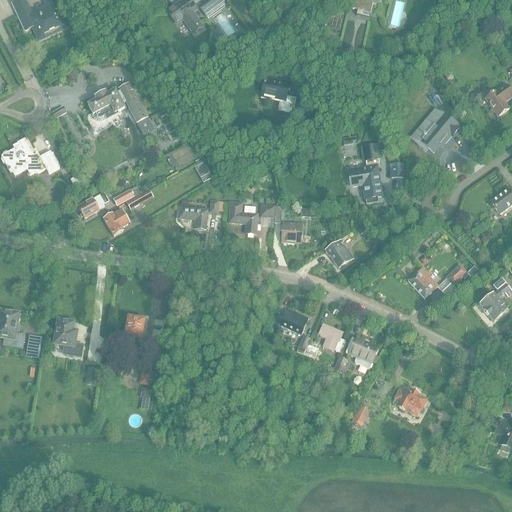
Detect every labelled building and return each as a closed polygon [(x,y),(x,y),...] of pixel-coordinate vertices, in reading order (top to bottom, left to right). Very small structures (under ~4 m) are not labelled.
[(58,16),(64,13),(57,0),(43,0),(46,6),(43,8),(41,5),(36,7),(37,10),(31,13),(24,0),(21,0),(12,4),(25,31),(36,26),(41,36),(62,26),(58,16)] [(187,0),(183,0),(167,12),(176,24),(183,19),(192,32),(201,26),(192,13),(195,10),(187,0)] [(213,0),(201,9),(205,16),(222,4),(219,0),(213,0)] [(354,0),(352,9),(357,11),(356,16),(362,17),(363,12),(370,14),(372,3),(375,4),(377,4),(379,3),(381,1),(381,0),(354,0)] [(220,8),(220,24),(235,24),(234,8),(220,8)] [(292,115),(296,99),(286,97),(289,83),(265,78),(261,98),(268,100),(268,99),(279,101),(277,111),(292,115)] [(137,124),(148,119),(129,84),(118,90),(119,92),(116,93),(115,91),(106,96),(103,96),(99,98),(98,101),(88,106),(93,115),(92,115),(95,119),(96,121),(98,122),(100,122),(102,121),(118,113),(125,109),(122,104),(125,102),(137,124)] [(505,104),(511,98),(511,94),(506,86),(497,92),(496,92),(485,100),(497,118),(509,110),(505,104)] [(141,98),(147,112),(151,111),(145,97),(141,98)] [(58,109),(68,104),(66,99),(56,104),(58,109)] [(51,114),(55,121),(67,114),(63,107),(51,114)] [(422,133),(414,143),(425,152),(427,149),(433,154),(442,143),(444,145),(458,127),(440,112),(426,128),(429,130),(424,135),(422,133)] [(41,145),(47,143),(43,133),(37,135),(41,145)] [(50,152),(38,159),(26,138),(17,143),(19,147),(8,153),(6,153),(3,154),(2,156),(1,157),(2,158),(1,161),(3,165),(6,166),(11,174),(12,174),(15,178),(27,171),(30,176),(34,173),(35,175),(46,169),(49,175),(60,169),(50,152)] [(383,199),(378,168),(380,161),(379,159),(377,147),(363,149),(365,161),(366,168),(347,171),(348,175),(346,175),(347,186),(349,186),(350,190),(362,188),(364,202),(365,202),(366,206),(378,204),(378,200),(383,199)] [(170,161),(172,167),(178,165),(175,158),(170,161)] [(204,164),(196,168),(203,183),(213,178),(204,164)] [(391,166),(391,179),(392,179),(392,178),(397,178),(397,179),(398,179),(398,178),(402,178),(403,178),(403,165),(391,166)] [(490,203),(499,216),(511,205),(511,194),(508,189),(490,203)] [(113,200),(117,208),(134,198),(130,191),(113,200)] [(149,191),(133,199),(138,207),(153,199),(149,191)] [(83,219),(84,220),(104,209),(103,207),(109,203),(104,194),(77,209),(81,215),(80,217),(81,219),(83,219)] [(217,213),(223,214),(223,206),(218,205),(218,203),(211,203),(210,214),(217,214),(217,213)] [(244,207),(244,214),(240,214),(241,205),(230,204),(229,224),(246,225),(245,234),(256,235),(258,215),(255,215),(256,208),(244,207)] [(275,219),(276,208),(269,208),(269,207),(262,206),(261,217),(275,219)] [(195,230),(206,230),(207,212),(179,209),(178,220),(196,221),(195,230)] [(117,213),(108,218),(117,235),(127,230),(125,227),(133,223),(126,211),(119,215),(117,213)] [(281,243),(301,245),(302,225),(282,224),(281,243)] [(338,269),(353,260),(342,241),(326,251),(329,257),(330,256),(338,269)] [(446,280),(439,287),(437,288),(446,298),(456,289),(452,286),(465,272),(458,266),(445,279),(446,280)] [(437,288),(439,287),(423,270),(408,283),(424,300),(437,288)] [(497,292),(479,306),(493,323),(507,312),(497,299),(504,294),(507,298),(511,294),(511,292),(505,285),(506,284),(501,279),(492,287),(497,292)] [(281,327),(302,336),(309,320),(287,311),(281,327)] [(21,320),(0,316),(0,337),(8,339),(7,346),(30,350),(32,339),(17,337),(21,320)] [(144,321),(135,320),(135,317),(132,317),(131,319),(127,318),(124,339),(132,340),(129,354),(144,356),(145,348),(139,346),(140,342),(144,321)] [(75,331),(76,323),(58,320),(54,346),(65,348),(63,355),(83,358),(85,345),(77,344),(79,332),(75,331)] [(335,352),(341,354),(346,342),(340,340),(343,333),(324,325),(319,337),(327,340),(324,347),(335,352)] [(304,355),(311,340),(304,337),(298,352),(304,355)] [(352,339),(345,354),(348,355),(348,356),(355,359),(354,363),(355,365),(367,370),(369,370),(371,364),(372,362),(377,364),(379,359),(375,357),(378,349),(379,348),(369,344),(369,343),(364,341),(355,338),(354,340),(352,339)] [(311,340),(304,355),(315,359),(319,350),(308,345),(311,340)] [(335,369),(343,373),(348,362),(340,359),(335,369)] [(97,371),(88,370),(87,378),(87,381),(96,382),(97,371)] [(138,385),(145,386),(147,374),(140,373),(138,385)] [(150,399),(151,391),(142,390),(141,398),(150,399)] [(411,393),(410,394),(407,392),(405,396),(398,393),(394,400),(395,400),(392,405),(405,413),(406,411),(417,417),(419,412),(420,413),(426,402),(418,398),(419,397),(417,396),(418,395),(414,392),(413,394),(411,393)] [(362,397),(358,405),(369,409),(372,401),(362,397)] [(351,423),(360,428),(369,411),(360,406),(351,423)] [(511,423),(509,422),(508,425),(501,421),(495,433),(502,437),(499,445),(501,446),(500,449),(501,452),(507,455),(509,454),(511,451),(511,423)]
